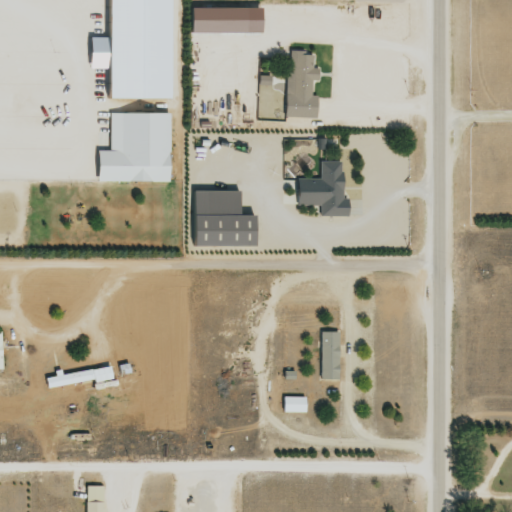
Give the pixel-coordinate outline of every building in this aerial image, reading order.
[(164,98),(163,0),(102,0),(102,37),(86,37),(86,68),(102,68),(103,98),(164,98)] [(187,32),(257,32),(257,8),(187,7),(187,32)] [(313,117),(313,95),(308,95),(309,80),(315,80),(315,68),(310,68),(310,52),(292,52),(291,94),(282,94),(281,117),(313,117)] [(92,183),(92,154),(108,154),(107,116),(162,116),(162,182),(92,183)] [(294,178),(294,204),(318,204),(318,216),(344,216),(344,199),(339,199),(340,161),(318,161),(318,178),(294,178)] [(236,190),(189,190),(189,246),(250,246),(250,215),(236,215),(236,190)] [(335,379),(336,331),(319,331),(317,378),(335,379)] [(52,373),(53,375),(42,377),(44,387),(109,378),(107,366),(52,373)] [(302,412),(303,396),(281,396),(280,411),(302,412)] [(83,511),(101,511),(101,485),(83,485),(83,511)]
